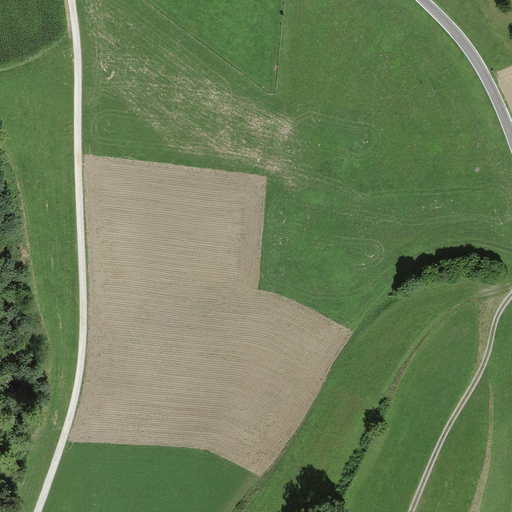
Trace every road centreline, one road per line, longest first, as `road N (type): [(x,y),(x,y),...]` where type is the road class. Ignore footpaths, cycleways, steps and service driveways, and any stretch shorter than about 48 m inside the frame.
road 1 (track): [(77,64),(83,337),(75,394),(36,511)]
road 2 (track): [(511,293),(411,511)]
road 3 (tertiary): [(511,137),(472,53),(423,0)]
